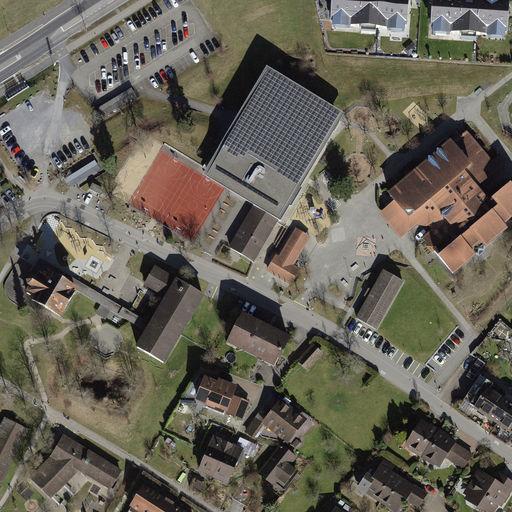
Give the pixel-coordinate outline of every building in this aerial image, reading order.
[(415,0),(335,0),(334,31),(413,36),(415,0)] [(511,0),(435,0),(433,32),(511,35),(511,0)] [(344,112),(266,67),(205,171),(256,201),(283,217),(344,112)] [(137,96),(131,87),(98,108),(104,116),(137,96)] [(398,187),(389,195),(396,204),(384,213),(381,215),(402,240),(406,240),(418,229),(430,228),(431,230),(433,232),(424,240),(427,242),(457,279),(511,234),(511,226),(510,224),(511,223),(511,185),(502,193),(492,202),(480,188),(507,166),(501,159),(494,165),(469,134),(462,140),(458,135),(450,140),(453,143),(398,187)] [(75,185),(103,171),(97,160),(69,174),(75,185)] [(283,217),(256,201),(254,204),(253,207),(280,223),(282,219),(283,217)] [(280,223),(253,207),(230,247),(257,263),(280,223)] [(312,239),(297,231),(281,258),(276,256),(266,273),(292,287),(302,270),(296,266),(312,239)] [(33,274),(37,277),(41,271),(47,274),(49,271),(82,290),(80,294),(102,307),(97,315),(101,318),(106,321),(111,312),(144,332),(149,324),(130,312),(111,302),(73,279),(51,267),(41,260),(33,274)] [(206,298),(156,269),(146,287),(164,298),(149,324),(144,332),(134,348),(166,367),(206,298)] [(80,294),(82,290),(49,271),(47,274),(41,271),(37,277),(31,277),(28,282),(30,288),(27,294),(33,298),(31,301),(35,303),(64,320),(80,294)] [(407,285),(385,272),(371,294),(358,317),(380,330),(407,285)] [(293,338),(245,313),(228,345),(277,370),(293,338)] [(325,355),(314,345),(298,363),(309,373),(325,355)] [(220,383),(207,378),(196,402),(243,423),(252,404),(235,396),(240,385),(223,377),(220,383)] [(511,403),(488,388),(474,409),(511,434),(511,403)] [(309,420),(282,400),(264,426),(290,445),(309,420)] [(0,427),(0,484),(1,485),(30,430),(5,417),(0,427)] [(255,437),(262,425),(253,420),(246,433),(255,437)] [(423,459),(440,433),(423,422),(406,448),(423,459)] [(440,433),(423,459),(441,470),(448,460),(467,472),(477,457),(440,433)] [(124,472),(65,436),(53,457),(33,480),(53,501),(80,473),(113,493),(124,472)] [(214,480),(230,443),(215,436),(199,474),(214,480)] [(245,449),(230,443),(214,480),(229,486),(245,449)] [(300,458),(281,444),(257,475),(275,489),(281,481),(289,488),(301,472),(293,467),(300,458)] [(396,469),(384,463),(377,476),(371,472),(360,491),(383,505),(400,478),(393,473),(396,469)] [(497,483),(479,473),(463,500),(483,511),(498,511),(500,509),(503,511),(511,495),(511,484),(501,477),(497,483)] [(430,496),(400,478),(383,505),(394,511),(402,511),(408,503),(421,511),(430,496)] [(187,511),(145,486),(131,509),(135,511),(187,511)]
